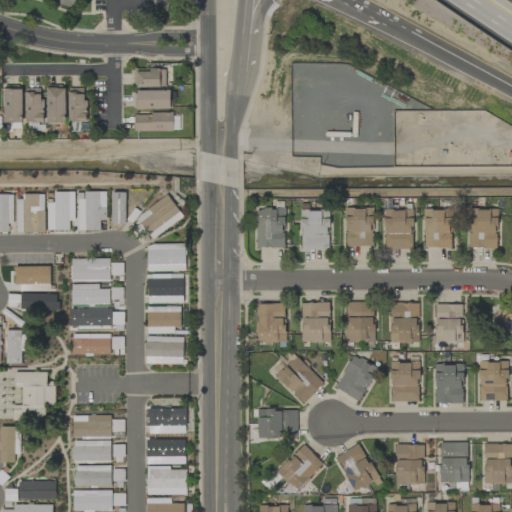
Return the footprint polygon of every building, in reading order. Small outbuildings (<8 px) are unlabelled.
[(133,69),(134,88),(166,87),(165,68),(133,69)] [(41,89),(25,88),(25,122),(41,122),(41,89)] [(46,122),(65,123),(66,89),(47,88),(46,122)] [(68,122),(86,122),(85,88),(68,88),(68,122)] [(22,123),(21,89),(3,90),(4,123),(22,123)] [(135,109),(170,109),(170,91),(135,91),(135,109)] [(134,114),(134,132),(173,131),(173,113),(134,114)] [(53,192),(74,192),(74,220),(69,220),(69,230),(47,229),(46,203),(54,203),(53,192)] [(106,192),(84,192),(84,199),(77,199),(78,230),(100,230),(99,220),(106,220),(106,192)] [(0,232),(7,232),(8,194),(0,194),(0,232)] [(16,199),(16,232),(23,232),(23,233),(44,233),(45,211),(44,211),(44,194),(38,195),(38,194),(23,194),(22,199),(16,199)] [(136,216),(150,239),(183,219),(169,196),(136,216)] [(256,247),(284,248),(285,209),(256,208),(256,247)] [(346,246),(373,246),(372,208),(346,208),(346,246)] [(385,209),(384,249),(412,249),(413,210),(385,209)] [(497,210),(470,209),(469,248),(496,249),(497,210)] [(424,248),(451,248),(450,210),(423,210),(424,248)] [(329,211),(301,211),(301,250),(330,249),(329,211)] [(185,271),(184,244),(146,245),(147,272),(185,271)] [(71,259),(71,281),(109,282),(109,258),(71,259)] [(147,275),(182,274),(183,303),(148,303),(148,288),(146,288),(147,275)] [(71,284),(72,305),(109,304),(109,289),(98,289),(98,284),(71,284)] [(8,293),(7,309),(57,310),(58,294),(8,293)] [(329,342),(329,302),(301,303),(302,343),(329,342)] [(346,342),(374,341),(373,302),(346,302),(346,342)] [(284,303),(257,304),(258,342),(285,342),(284,303)] [(390,343),(419,342),(417,303),(389,304),(390,343)] [(435,344),(462,343),(462,304),(434,304),(435,344)] [(146,307),(147,333),(174,334),(174,327),(180,327),(180,307),(146,307)] [(6,364),(21,363),(20,351),(24,351),(23,330),(5,331),(6,364)] [(71,354),(109,355),(110,334),(72,334),(71,354)] [(145,364),(183,364),(183,336),(145,337),(145,364)] [(336,390),(361,400),(375,365),(350,355),(336,390)] [(275,376),(303,403),(323,382),(295,356),(275,376)] [(419,401),(418,362),(390,363),(390,402),(419,401)] [(479,401),(507,401),(507,362),(479,362),(479,401)] [(435,364),(434,403),(462,404),(463,365),(435,364)] [(46,372),(14,372),(14,387),(21,387),(21,405),(13,405),(13,421),(45,421),(45,405),(55,405),(55,383),(46,383),(46,372)] [(179,408),(146,407),(146,432),(171,433),(171,426),(178,426),(179,408)] [(296,409),(257,410),(257,439),(297,438),(296,409)] [(71,416),(72,438),(111,437),(110,415),(71,416)] [(0,454),(0,462),(14,463),(14,427),(0,427),(0,454)] [(171,464),(171,457),(181,457),(181,443),(171,442),(171,437),(145,437),(145,464),(171,464)] [(110,461),(110,440),(71,441),(72,462),(110,461)] [(467,442),(439,443),(439,483),(468,483),(467,442)] [(124,444),(112,444),(112,457),(124,457),(124,444)] [(378,478),(359,444),(334,457),(353,492),(378,478)] [(511,484),(511,445),(484,444),(483,484),(511,484)] [(323,465),(304,445),(277,471),(295,491),(323,465)] [(423,445),(395,445),(396,485),(424,484),(423,445)] [(75,486),(110,486),(110,466),(75,466),(75,486)] [(186,468),(146,468),(146,494),(186,495),(186,468)] [(55,481),(18,482),(18,500),(55,499),(55,481)] [(72,511),(111,510),(111,490),(72,491),(72,511)] [(124,494),(112,493),(112,506),(124,506),(124,494)] [(170,498),(145,499),(145,511),(182,511),(183,503),(170,503),(170,498)] [(452,511),(453,503),(426,503),(425,511),(452,511)]
